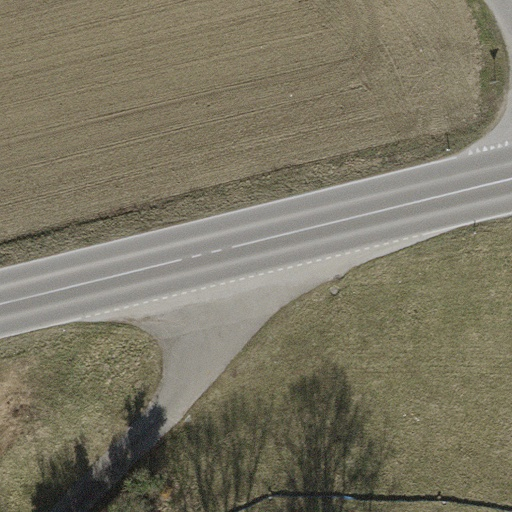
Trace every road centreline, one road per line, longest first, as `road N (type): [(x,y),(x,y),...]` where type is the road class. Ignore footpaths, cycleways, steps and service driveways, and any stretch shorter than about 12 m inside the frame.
road 1 (primary): [(511,179),(0,304)]
road 2 (track): [(300,230),(43,511)]
